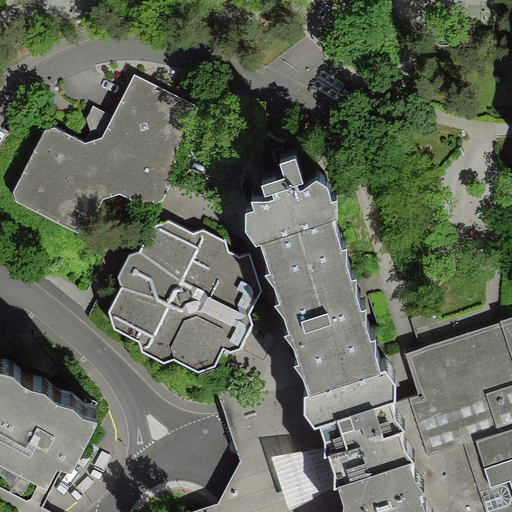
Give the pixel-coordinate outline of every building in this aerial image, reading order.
[(46,129),(15,190),(17,200),(79,231),(88,228),(104,197),(120,192),(146,205),(156,203),(162,188),(153,184),(157,176),(173,183),(177,174),(174,166),(203,108),(135,74),(120,103),(114,115),(104,136),(86,141),(56,126),(46,129)] [(104,136),(114,115),(93,104),(86,117),(91,131),(86,141),(104,136)] [(395,387),(397,386),(397,370),(386,356),(382,357),(376,340),(376,325),(372,326),(366,311),(367,295),(362,297),(357,281),(357,265),(352,266),(347,251),(348,235),(343,237),(334,208),(338,206),(338,187),(333,189),(328,174),(317,168),(305,177),(299,179),(296,172),(303,170),(296,146),(284,149),(283,146),(273,149),(279,167),(263,172),(266,183),(273,180),(275,187),(269,189),(253,189),(255,197),(247,200),(247,218),(257,233),(262,231),(271,260),(267,261),(275,274),(280,290),(276,291),(285,303),(290,320),(286,321),(295,334),(301,350),(295,351),(306,365),(310,380),(305,382),(305,400),(314,412),(316,412),(320,411),(391,388),(395,387)] [(165,200),(173,183),(157,176),(153,184),(162,188),(156,203),(165,200)] [(263,290),(252,252),(241,256),(230,250),(227,240),(204,228),(195,232),(170,219),(153,224),(141,249),(130,253),(119,274),(123,285),(110,309),(115,326),(140,338),(143,349),(165,360),(176,357),(199,369),(216,364),(225,348),(231,351),(242,348),(254,324),(251,313),(263,290)] [(511,511),(511,317),(421,347),(433,386),(419,390),(399,397),(395,387),(391,388),(397,407),(406,418),(402,419),(407,436),(416,448),(411,450),(416,466),(426,478),(421,480),(425,495),(435,508),(430,510),(430,511),(511,511)] [(276,335),(254,324),(242,348),(263,358),(276,335)] [(433,386),(421,347),(407,352),(419,390),(433,386)] [(0,424),(28,371),(23,368),(14,359),(0,357),(0,356),(0,424)] [(310,380),(306,365),(291,370),(224,391),(234,423),(247,458),(237,478),(222,506),(223,511),(295,511),(272,438),(319,422),(316,412),(314,412),(305,400),(305,382),(310,380)] [(33,374),(28,371),(0,424),(0,446),(48,471),(60,450),(73,453),(98,404),(84,400),(73,390),(56,385),(45,376),(33,374)] [(430,511),(430,510),(435,508),(425,495),(421,480),(426,478),(416,466),(411,450),(416,448),(407,436),(402,419),(406,418),(397,407),(391,388),(320,411),(326,429),(325,444),(330,443),(335,458),(335,474),(340,473),(345,488),(345,504),(349,503),(352,511),(430,511)] [(272,438),(295,511),(352,511),(349,503),(345,504),(345,488),(340,473),(335,474),(335,458),(330,443),(325,444),(326,429),(320,411),(316,412),(319,422),(272,438)] [(45,511),(26,501),(21,509),(19,511),(45,511)]
